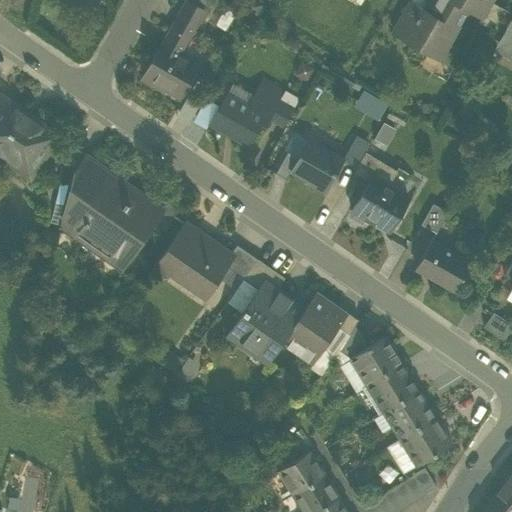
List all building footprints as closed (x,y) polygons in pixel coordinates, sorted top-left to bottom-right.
[(197,25),(206,10),(188,0),(187,0),(179,14),(197,25)] [(188,0),(206,10),(212,0),(188,0)] [(444,49),(467,10),(468,9),(452,0),(435,0),(429,12),(409,0),(399,18),(403,20),(397,32),(425,48),(429,41),(444,49)] [(452,0),(468,9),(467,10),(481,18),(490,1),(491,2),(491,0),(452,0)] [(478,22),(490,29),(502,8),(491,2),(490,1),(481,18),(478,22)] [(236,14),(228,8),(218,26),(226,31),(236,14)] [(189,39),(197,25),(179,14),(171,29),(189,39)] [(511,16),(505,29),(511,32),(511,36),(502,54),(504,56),(506,52),(511,55),(511,16)] [(171,29),(161,46),(179,56),(189,39),(171,29)] [(511,36),(511,32),(505,29),(494,50),(502,54),(511,36)] [(429,41),(425,48),(448,61),(452,54),(444,49),(429,41)] [(197,66),(179,56),(161,46),(160,45),(141,77),(156,86),(158,82),(181,95),(197,66)] [(227,131),(250,144),(261,124),(265,126),(269,119),(280,99),(263,89),(257,100),(236,88),(231,96),(225,93),(208,123),(225,133),(227,131)] [(0,155),(29,177),(59,135),(1,95),(0,96),(0,155)] [(175,118),(187,124),(198,105),(186,98),(175,118)] [(269,119),(283,127),(294,107),(280,99),(269,119)] [(384,118),(375,134),(388,141),(397,125),(384,118)] [(343,159),(357,167),(365,152),(369,146),(355,138),(343,159)] [(305,182),(324,193),(343,159),(308,140),(297,158),(290,170),(307,180),(305,182)] [(63,165),(74,173),(87,155),(69,142),(63,165)] [(275,173),(285,179),(290,170),(297,158),(287,152),(275,173)] [(381,161),(365,152),(357,167),(354,172),(368,180),(370,177),(371,178),(381,161)] [(78,229),(125,262),(153,222),(156,219),(148,213),(155,202),(153,201),(136,189),(131,198),(104,179),(109,170),(87,155),(74,173),(65,214),(81,225),(78,229)] [(381,161),(371,178),(387,187),(397,170),(381,161)] [(408,199),(387,187),(371,178),(370,177),(368,180),(351,210),(366,218),(367,216),(391,229),(408,199)] [(153,222),(164,230),(178,210),(157,196),(153,201),(155,202),(148,213),(156,219),(153,222)] [(421,224),(435,232),(446,211),(432,203),(421,224)] [(176,267),(209,290),(218,277),(225,266),(233,256),(230,254),(184,222),(157,260),(173,271),(176,267)] [(439,282),(454,290),(469,264),(430,241),(416,265),(440,279),(439,282)] [(225,266),(242,278),(256,258),(236,244),(230,254),(233,256),(225,266)] [(284,277),(256,258),(242,278),(241,280),(256,291),(260,285),(272,293),(276,288),(284,277)] [(225,266),(218,277),(235,288),(241,280),(242,278),(225,266)] [(503,275),(511,279),(511,268),(508,266),(503,275)] [(240,312),(256,291),(241,280),(235,288),(226,302),(240,312)] [(281,342),(312,363),(340,324),(348,312),(316,290),(304,308),(300,313),(296,319),(284,310),(288,304),(272,293),(260,285),(256,291),(240,312),(230,327),(271,356),(281,342)] [(304,308),(276,288),(272,293),(288,304),(284,310),(296,319),(300,313),(304,308)] [(357,319),(348,312),(340,324),(350,331),(354,325),(357,319)] [(484,326),(503,340),(511,325),(493,312),(484,326)] [(325,372),(333,359),(339,349),(350,331),(340,324),(312,363),(325,372)] [(350,331),(339,349),(349,357),(369,345),(354,325),(350,331)] [(271,356),(230,327),(225,334),(266,364),(271,356)] [(355,392),(367,384),(401,363),(384,336),(369,345),(349,357),(350,359),(340,365),(355,392)] [(350,359),(349,357),(339,349),(333,359),(340,365),(350,359)] [(161,362),(176,373),(182,364),(167,354),(161,362)] [(418,390),(401,363),(367,384),(383,411),(418,390)] [(193,372),(182,364),(176,373),(187,380),(193,372)] [(434,416),(418,390),(383,411),(391,425),(400,438),(434,416)] [(381,431),(391,425),(383,411),(373,417),(381,431)] [(451,443),(434,416),(400,438),(417,465),(451,443)] [(417,465),(400,438),(386,447),(403,474),(417,465)] [(279,470),(293,493),(324,474),(309,451),(279,470)] [(424,468),(413,474),(426,495),(436,488),(433,482),(424,468)] [(511,470),(503,482),(504,483),(511,488),(511,470)] [(313,511),(338,497),(324,474),(293,493),(304,511),(313,511)] [(413,474),(403,480),(416,501),(426,495),(413,474)] [(403,480),(393,487),(406,507),(416,501),(403,480)] [(511,511),(511,488),(504,483),(482,511),(511,511)] [(383,493),(394,511),(397,511),(406,507),(393,487),(383,493)] [(394,511),(383,493),(373,499),(380,511),(394,511)] [(347,511),(338,497),(313,511),(347,511)] [(20,498),(8,498),(7,510),(19,511),(20,498)] [(365,511),(380,511),(373,499),(362,506),(365,511)]
